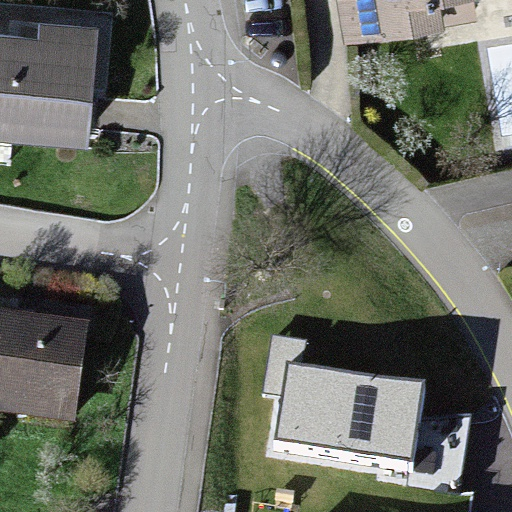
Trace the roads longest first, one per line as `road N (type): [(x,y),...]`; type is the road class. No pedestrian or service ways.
road 1 (residential): [(187,52),(362,171),(468,289),(511,379)]
road 2 (unclassified): [(183,231),(139,511)]
road 3 (residential): [(183,231),(0,210)]
road 4 (unclassified): [(187,52),(183,231)]
